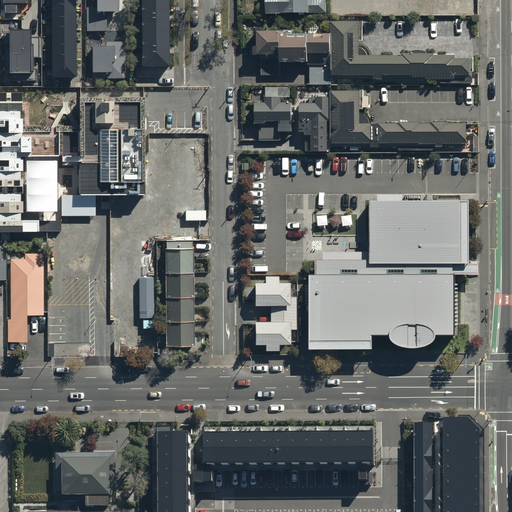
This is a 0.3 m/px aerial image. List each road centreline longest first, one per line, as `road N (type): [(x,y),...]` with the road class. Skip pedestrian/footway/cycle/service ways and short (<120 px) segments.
road 1 (residential): [(225,388),(222,87),(205,53),(206,0)]
road 2 (tertiary): [(225,388),(511,387)]
road 3 (tertiary): [(0,390),(225,388)]
road 4 (tertiary): [(510,0),(511,223)]
